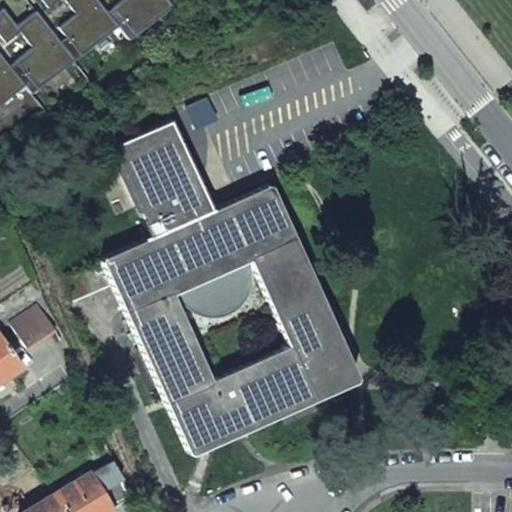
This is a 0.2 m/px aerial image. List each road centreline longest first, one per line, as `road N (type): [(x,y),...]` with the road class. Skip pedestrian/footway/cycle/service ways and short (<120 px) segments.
road 1 (residential): [(293,493),(409,467),(511,466)]
road 2 (tertiary): [(511,149),(396,0)]
